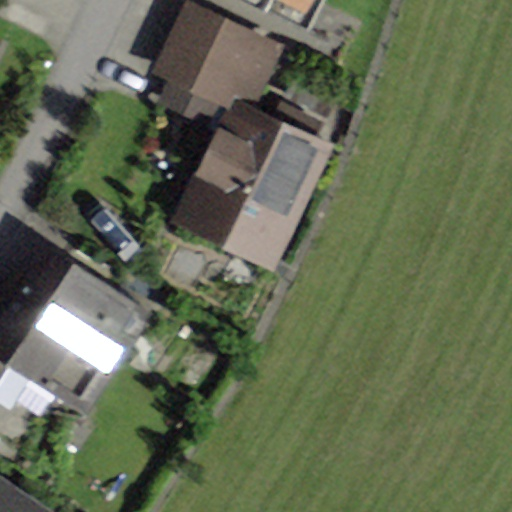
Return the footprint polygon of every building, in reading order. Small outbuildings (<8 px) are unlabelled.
[(246,0),(264,9),(268,0),(246,0)] [(218,98),(245,110),(275,46),(188,6),(161,65),(175,71),(163,96),(209,117),(218,98)] [(311,143),(245,110),(232,138),(220,133),(183,209),(274,253),(314,167),(303,161),(311,143)] [(0,361),(3,357),(79,406),(112,357),(102,350),(117,327),(127,334),(143,309),(66,258),(50,283),(39,277),(16,311),(9,307),(0,321),(0,361)] [(0,511),(26,511),(27,511),(0,493),(0,511)]
